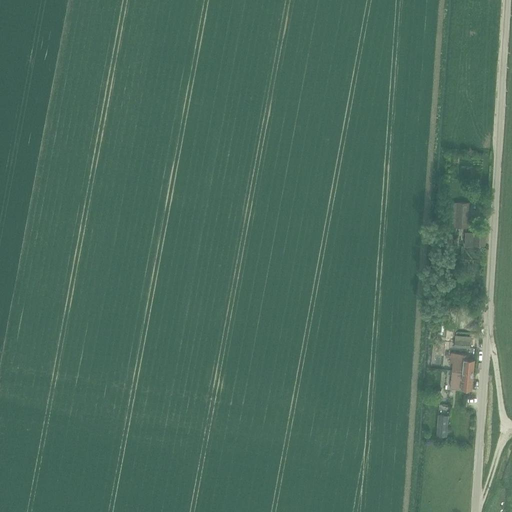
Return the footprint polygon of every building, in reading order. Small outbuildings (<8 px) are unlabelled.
[(449,226),(456,227),(456,228),(468,228),(469,203),(457,202),(450,202),(449,226)] [(475,245),(485,245),(486,231),(475,231),(475,233),(465,232),(465,246),(475,247),(475,245)] [(471,342),(456,340),(455,340),(455,343),(454,347),(470,348),(471,342)] [(451,352),(450,362),(453,362),(452,371),(457,371),(457,372),(455,388),(460,389),(472,390),(474,374),(475,360),(469,359),(469,354),(463,353),(451,352)] [(437,435),(447,436),(448,414),(438,413),(437,435)]
